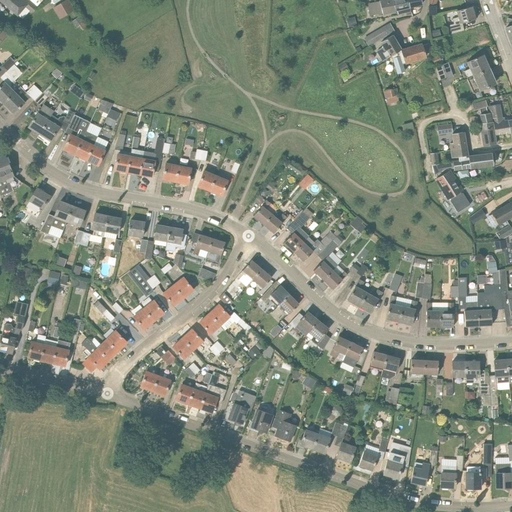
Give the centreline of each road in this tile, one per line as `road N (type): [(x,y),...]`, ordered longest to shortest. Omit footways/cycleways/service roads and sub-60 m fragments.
road 1 (residential): [(511,505),(401,499),(105,393)]
road 2 (unclassified): [(511,340),(411,342),(358,328),(248,235)]
road 3 (unclassified): [(248,235),(193,209),(68,181),(0,127)]
road 4 (residential): [(105,393),(123,366),(212,291),(248,235)]
